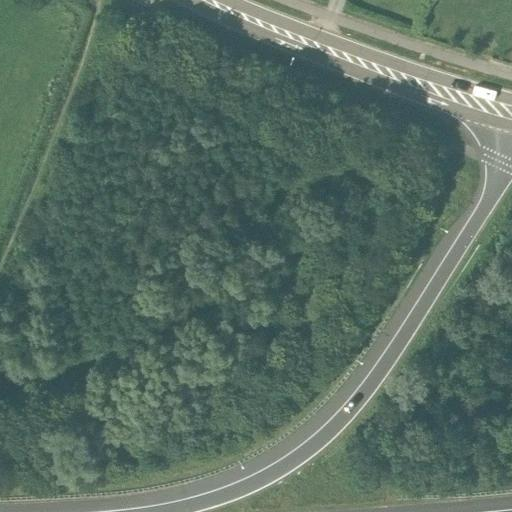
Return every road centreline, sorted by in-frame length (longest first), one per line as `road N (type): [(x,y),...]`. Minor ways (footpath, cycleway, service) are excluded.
road 1 (motorway): [(511,149),(475,222),(359,399),(311,448),(265,478),(164,511)]
road 2 (tertiary): [(511,114),(204,0)]
